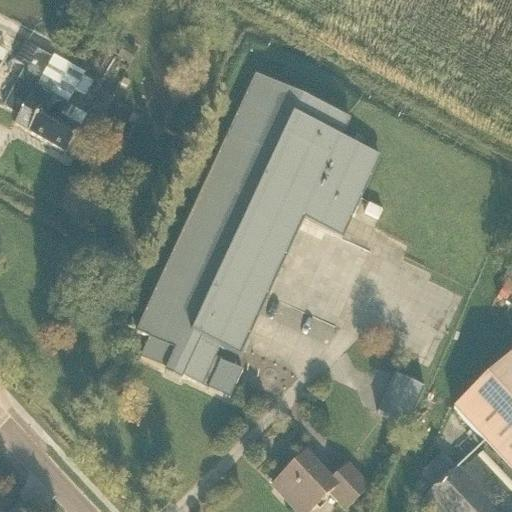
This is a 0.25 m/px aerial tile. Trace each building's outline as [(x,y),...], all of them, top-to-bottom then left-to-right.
[(0,40),(0,47),(7,52),(18,59),(15,64),(25,69),(3,108),(20,118),(14,126),(27,134),(66,157),(81,131),(80,130),(87,118),(66,106),(83,76),(52,60),(25,45),(22,51),(1,38),(0,40)] [(126,46),(117,60),(129,67),(138,53),(126,46)] [(141,360),(167,372),(166,375),(180,382),(182,379),(230,401),(242,373),(214,360),(219,349),(239,358),(302,221),(341,239),(359,201),(379,159),(339,141),(348,121),(255,78),(137,335),(150,341),(141,360)] [(511,511),(511,356),(453,412),(484,444),(457,470),(496,511),(511,511)] [(394,377),(377,413),(406,427),(423,391),(394,377)] [(442,456),(421,476),(435,490),(456,470),(442,456)] [(331,484),(305,457),(273,488),(289,505),(288,506),(294,511),(305,511),(309,509),(312,511),(330,496),(345,511),(369,490),(348,467),(331,484)] [(496,511),(457,470),(456,470),(435,490),(423,501),(434,511),(496,511)]
